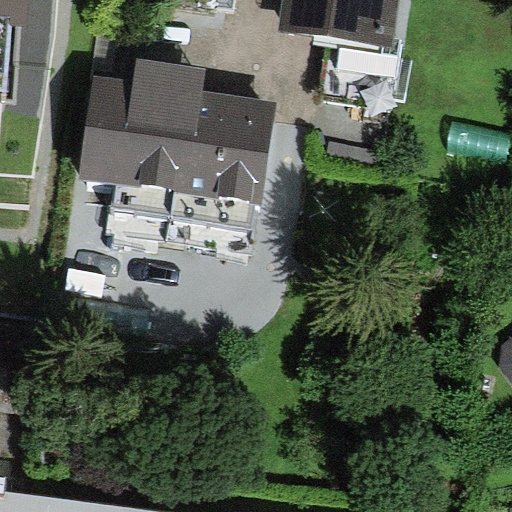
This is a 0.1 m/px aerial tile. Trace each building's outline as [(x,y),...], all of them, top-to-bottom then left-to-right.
[(0,0),(0,93),(4,94),(12,0),(0,0)] [(285,0),(281,34),(326,39),(318,101),(395,111),(405,37),(394,35),(398,0),(285,0)] [(135,58),(132,79),(91,74),(76,179),(118,185),(109,244),(251,264),(274,103),(202,93),(206,68),(135,58)] [(41,334),(0,328),(0,406),(31,410),(41,334)] [(69,511),(0,503),(0,511),(69,511)]
